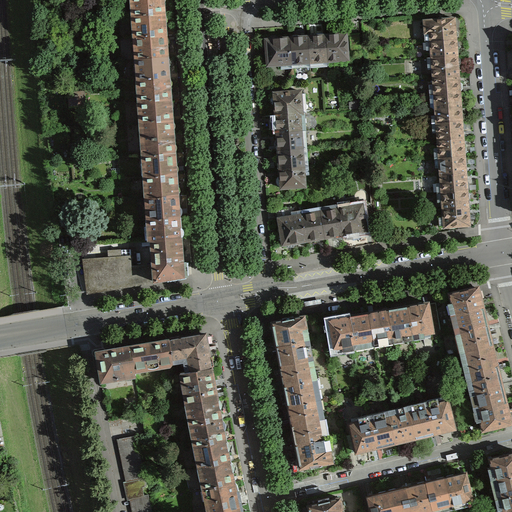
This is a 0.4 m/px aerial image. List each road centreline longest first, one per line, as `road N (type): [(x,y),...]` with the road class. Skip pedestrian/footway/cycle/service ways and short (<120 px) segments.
road 1 (residential): [(198,10),(225,301)]
road 2 (residential): [(264,293),(241,5)]
road 3 (residential): [(484,0),(502,253)]
road 4 (residential): [(267,495),(511,433)]
road 5 (tertiary): [(502,253),(264,293)]
road 6 (unclassified): [(225,301),(267,495)]
road 7 (residential): [(82,325),(116,511)]
road 8 (tertiary): [(225,301),(82,325)]
